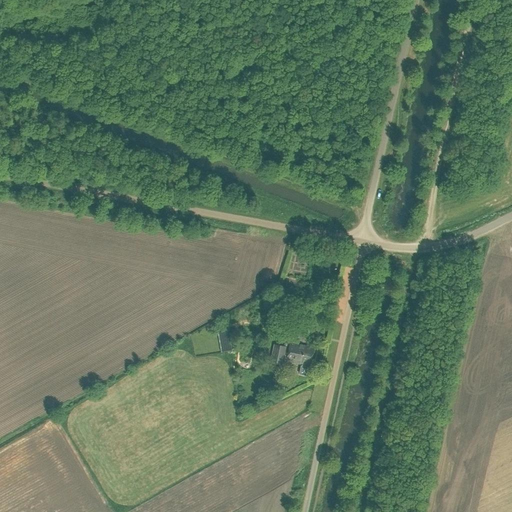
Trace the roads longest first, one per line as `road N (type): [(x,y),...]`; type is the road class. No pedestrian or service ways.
road 1 (unclassified): [(0,172),(361,242)]
road 2 (unclassified): [(304,511),(361,242)]
road 3 (track): [(416,247),(355,511)]
road 4 (track): [(474,0),(426,224),(428,247)]
road 5 (unclassified): [(361,242),(414,0)]
road 6 (unclassified): [(371,243),(428,247),(511,221)]
